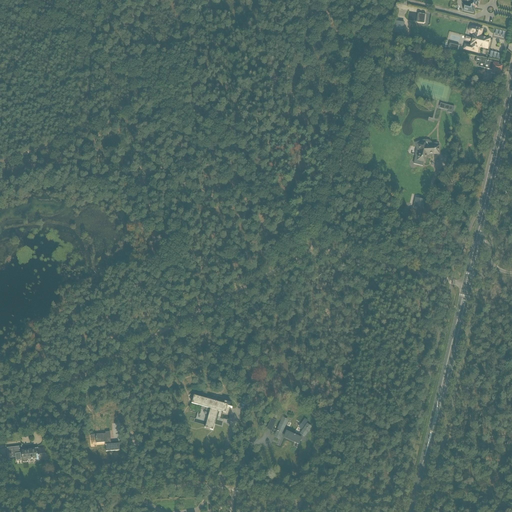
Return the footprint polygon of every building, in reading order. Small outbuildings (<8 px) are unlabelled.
[(461,0),(461,2),(461,3),(462,4),(463,5),(465,5),(463,11),(473,13),(474,7),(477,8),(478,3),(479,3),(479,0),(461,0)] [(394,31),(403,32),(404,23),(395,22),(394,31)] [(482,29),(473,27),(472,27),(470,28),(468,30),(469,32),(470,34),(472,35),(470,45),(464,44),(463,49),(476,52),(478,47),(487,49),(489,40),(480,37),(482,29)] [(392,60),(394,52),(385,50),(383,58),(392,60)] [(422,55),(407,51),(404,65),(418,68),(422,55)] [(498,64),(493,62),(486,61),(486,59),(480,57),(479,63),(489,66),(488,69),(490,70),(489,73),(499,76),(500,72),(500,73),(502,67),(498,66),(498,64)] [(448,111),(448,113),(452,114),(454,107),(445,105),(444,110),(448,111)] [(426,141),(425,141),(424,141),(424,140),(423,141),(424,143),(417,145),(419,149),(418,149),(417,150),(416,151),(416,153),(415,154),(415,155),(416,156),(414,164),(422,166),(423,162),(425,162),(427,154),(439,154),(439,146),(437,146),(437,144),(432,144),(431,143),(430,142),(430,141),(428,141),(427,140),(426,141)] [(415,198),(413,207),(423,209),(425,200),(415,198)] [(194,395),(192,404),(202,407),(210,409),(205,428),(213,430),(218,412),(223,413),(222,414),(228,416),(230,408),(232,408),(230,407),(231,403),(225,401),(224,405),(216,402),(216,401),(216,402),(194,395)] [(304,436),(307,432),(311,427),(308,425),(299,438),(283,430),(288,420),(283,418),(275,437),(279,439),(281,435),(285,436),(284,437),(299,444),(301,439),(303,436),(304,436)] [(119,451),(119,446),(119,444),(111,445),(110,432),(106,433),(106,434),(96,435),(96,443),(106,442),(106,451),(119,451)] [(22,446),(13,447),(15,457),(15,455),(21,454),(21,455),(22,455),(22,460),(23,462),(27,462),(27,460),(36,459),(36,461),(45,459),(45,458),(46,458),(46,454),(45,455),(44,448),(32,449),(32,450),(22,451),(22,446)]
